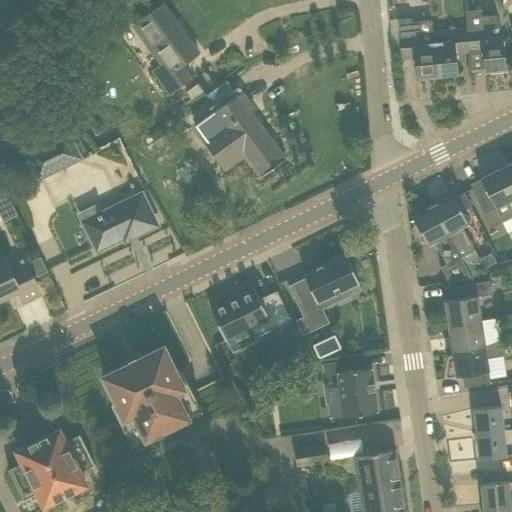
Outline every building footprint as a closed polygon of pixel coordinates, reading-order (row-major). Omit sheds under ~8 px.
[(176,21),(163,4),(134,24),(163,64),(153,71),(169,93),(190,78),(181,65),(199,53),(181,28),(178,29),(174,23),(176,21)] [(503,35),(502,35),(497,15),(482,16),(481,9),(465,10),(466,25),(466,26),(467,26),(470,52),(483,51),(485,71),(506,69),(503,35)] [(417,78),(437,76),(433,29),(432,19),(413,21),(412,17),(398,19),(400,34),(399,35),(402,59),(415,58),(417,78)] [(437,76),(459,74),(457,53),(470,52),(467,26),(466,26),(433,29),(437,76)] [(18,46),(1,37),(0,38),(0,68),(4,71),(18,46)] [(208,93),(219,107),(214,111),(224,124),(205,137),(221,161),(226,167),(245,153),(261,175),(284,158),(256,118),(253,121),(245,109),(252,104),(242,91),(238,93),(227,79),(208,93)] [(192,99),(204,91),(198,83),(187,92),(192,99)] [(83,158),(69,129),(23,151),(38,180),(83,158)] [(484,213),(491,227),(511,217),(511,182),(504,166),(481,178),(470,183),(472,188),(484,213)] [(0,190),(0,203),(9,199),(4,188),(0,190)] [(472,278),(476,278),(482,275),(476,263),(481,260),(463,226),(469,223),(463,212),(472,207),(464,192),(455,197),(453,194),(433,205),(472,278)] [(137,234),(157,225),(142,193),(84,221),(97,249),(135,231),(137,234)] [(448,282),(460,280),(472,278),(433,205),(413,216),(428,245),(435,241),(446,264),(441,267),(448,282)] [(287,285),(299,311),(317,303),(320,309),(351,295),(347,288),(359,283),(346,253),(315,267),(317,271),(287,285)] [(0,298),(18,289),(23,300),(40,292),(22,257),(8,264),(5,260),(0,262),(0,261),(0,298)] [(48,271),(41,257),(31,261),(38,276),(48,271)] [(481,320),(477,296),(493,294),(490,280),(449,286),(451,299),(445,300),(449,325),(481,320)] [(251,327),(255,336),(291,319),(277,290),(260,299),(255,288),(211,309),(226,340),(227,339),(251,327)] [(485,345),(481,320),(449,325),(453,350),(485,345)] [(313,344),(319,357),(341,347),(335,334),(313,344)] [(311,355),(304,342),(287,350),(293,364),(311,355)] [(485,345),(453,350),(457,375),(462,375),(464,387),(491,383),(487,359),(504,356),(501,342),(485,345)] [(181,368),(177,370),(164,345),(138,358),(137,356),(136,356),(137,359),(131,362),(129,360),(128,360),(129,362),(103,375),(116,400),(111,402),(132,444),(202,410),(181,368)] [(336,361),(323,362),(324,372),(337,371),(336,361)] [(331,417),(377,411),(372,367),(338,372),(342,404),(329,405),(331,417)] [(272,402),(265,384),(262,385),(251,390),(257,407),(269,403),(272,402)] [(501,405),(475,408),(477,433),(504,430),(501,405)] [(9,469),(23,499),(37,492),(43,505),(86,484),(79,470),(94,464),(79,432),(65,440),(59,429),(17,449),(24,462),(9,469)] [(477,433),(479,458),(506,455),(504,430),(477,433)] [(329,461),(326,443),(294,448),(297,466),(329,461)] [(404,511),(394,449),(356,455),(365,511),(404,511)] [(509,481),(482,484),(484,509),(511,506),(509,481)]
